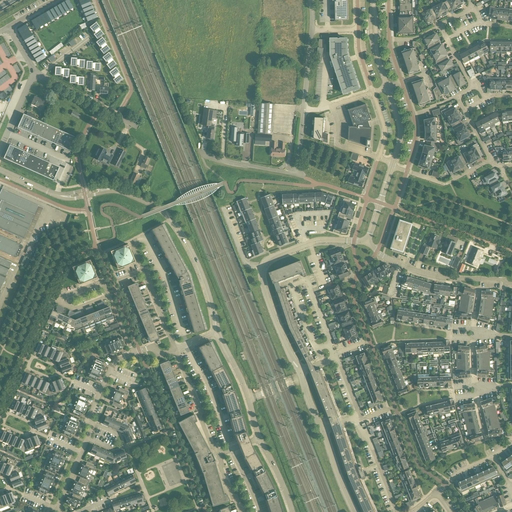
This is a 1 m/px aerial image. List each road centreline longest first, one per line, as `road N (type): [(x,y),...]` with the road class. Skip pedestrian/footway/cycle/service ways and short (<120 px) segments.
road 1 (residential): [(215,332),(192,253),(166,214),(114,189),(83,193)]
road 2 (residential): [(511,285),(420,273),(367,241)]
road 3 (residential): [(508,250),(379,203)]
